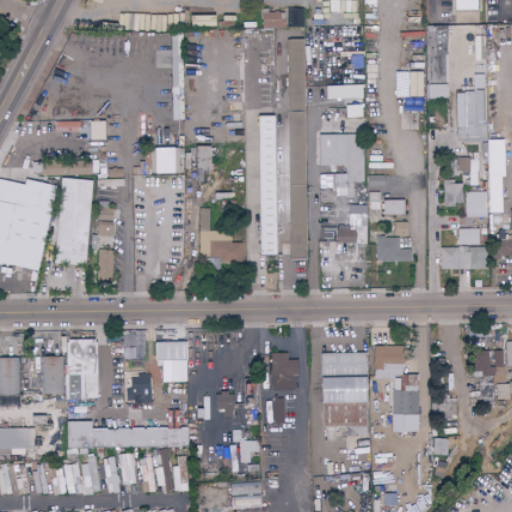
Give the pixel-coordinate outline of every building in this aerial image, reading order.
[(285,27),(302,27),(302,9),(285,9),(285,27)] [(261,29),(284,28),(284,22),(280,22),(279,12),(261,13),(261,29)] [(231,16),(219,16),(219,27),(232,27),(231,16)] [(445,26),(425,26),(425,99),(445,99),(445,26)] [(301,40),(284,40),(286,123),(295,122),(295,127),(303,127),(301,40)] [(421,97),(422,72),(408,72),(407,97),(421,97)] [(324,110),(345,109),(346,117),(353,117),(353,112),(358,112),(357,105),(349,106),(348,95),(338,96),(338,86),(324,86),(324,110)] [(484,92),(455,92),(456,138),(469,138),(469,143),(484,143),(484,92)] [(270,255),(270,116),(255,116),(255,255),(270,255)] [(103,141),(103,122),(88,121),(88,140),(103,141)] [(78,122),(54,122),(54,131),(78,132),(78,122)] [(363,182),(363,135),(318,135),(318,166),(345,166),(345,174),(336,174),(336,196),(352,196),(352,182),(363,182)] [(501,141),(486,141),(486,176),(501,176),(501,141)] [(150,174),(177,174),(178,149),(151,148),(150,174)] [(469,158),(458,158),(457,176),(469,177),(469,158)] [(38,163),(38,177),(90,175),(89,162),(38,163)] [(94,188),(121,187),(120,169),(105,169),(106,179),(93,180),(94,188)] [(486,213),(498,213),(499,177),(487,177),(486,213)] [(84,266),(89,181),(58,179),(53,264),(84,266)] [(0,264),(37,271),(52,186),(23,180),(22,184),(0,180),(0,264)] [(442,182),(443,207),(453,206),(453,204),(462,203),(462,182),(442,182)] [(486,217),(486,192),(464,193),(465,218),(486,217)] [(402,200),(382,201),(382,216),(402,215),(402,200)] [(109,237),(110,202),(95,202),(94,236),(109,237)] [(305,259),(304,206),(287,206),(288,260),(305,259)] [(208,209),(198,209),(198,230),(208,230),(208,209)] [(406,223),(392,222),(392,236),(406,236),(406,223)] [(365,245),(365,226),(335,225),(335,244),(365,245)] [(478,245),(477,229),(456,230),(457,245),(478,245)] [(218,258),(218,264),(240,264),(241,243),(230,243),(231,233),(199,232),(198,258),(218,258)] [(410,261),(409,249),(398,250),(398,237),(375,238),(375,262),(410,261)] [(486,269),(486,247),(439,248),(439,270),(486,269)] [(109,280),(110,251),(95,250),(94,280),(109,280)] [(143,358),(143,333),(124,334),(124,358),(143,358)] [(65,340),(65,400),(94,400),(94,340),(65,340)] [(167,383),(183,382),(182,343),(151,343),(152,362),(167,361),(167,383)] [(391,432),(416,432),(416,375),(400,375),(400,346),(372,346),(373,380),(395,380),(395,391),(390,391),(391,432)] [(477,377),(477,400),(504,401),(504,351),(470,351),(470,377),(477,377)] [(296,360),(286,360),(286,354),(269,354),(269,379),(266,379),(266,391),(295,391),(296,360)] [(362,437),(362,377),(363,377),(363,354),(318,354),(318,378),(314,378),(314,404),(320,404),(320,428),(343,427),(343,437),(362,437)] [(40,357),(41,395),(63,394),(62,357),(40,357)] [(0,395),(20,395),(19,360),(0,359),(0,395)] [(124,405),(149,404),(149,376),(128,377),(128,389),(124,389),(124,405)] [(283,399),(267,399),(266,425),(283,425),(283,399)] [(114,448),(113,429),(88,430),(88,422),(64,423),(65,449),(114,448)] [(0,429),(0,449),(41,448),(41,438),(31,439),(30,428),(0,429)] [(431,456),(445,456),(446,439),(431,439),(431,456)] [(241,463),(250,463),(250,452),(258,452),(258,442),(241,442),(241,463)] [(237,470),(236,446),(223,447),(224,471),(237,470)] [(105,494),(116,493),(115,458),(104,459),(105,494)] [(0,494),(9,495),(7,467),(0,467),(0,494)] [(65,493),(61,468),(51,469),(55,495),(65,493)] [(231,507),(259,507),(259,483),(231,483),(231,507)]
